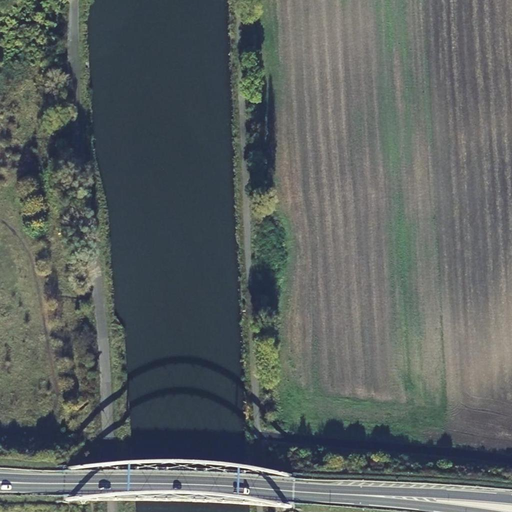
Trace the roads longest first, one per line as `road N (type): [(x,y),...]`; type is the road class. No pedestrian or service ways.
road 1 (secondary): [(0,481),(390,496),(511,510)]
road 2 (track): [(511,459),(338,440),(255,440)]
